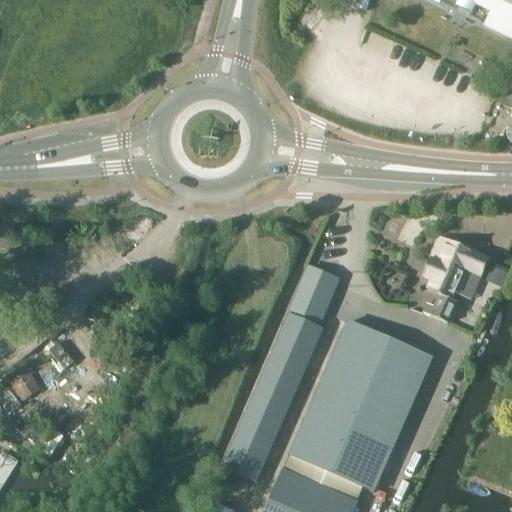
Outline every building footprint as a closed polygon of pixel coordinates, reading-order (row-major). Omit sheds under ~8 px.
[(426,0),(439,6),(462,17),(463,14),(469,0),(426,0)] [(511,0),(469,0),(463,14),(462,17),(484,28),(511,40),(511,0)] [(482,279),(490,261),(439,239),(422,279),(431,283),(427,293),(439,298),(434,310),(427,306),(423,316),(448,326),(457,305),(452,303),(455,295),(471,302),(482,278),(482,279)] [(511,266),(511,258),(504,256),(499,268),(509,273),(511,266)] [(289,317),(223,468),(257,483),(323,332),(319,330),(340,282),(307,268),(288,316),(289,317)] [(506,274),(497,270),(492,281),(502,285),(506,274)] [(357,504),(363,489),(374,494),(432,361),(348,324),(285,471),(284,472),(283,473),(357,504)] [(18,333),(11,327),(3,336),(10,342),(18,333)] [(74,364),(58,345),(49,352),(65,371),(74,364)] [(130,366),(123,361),(120,365),(127,370),(130,366)] [(25,403),(44,390),(31,370),(12,383),(25,403)] [(265,511),(353,511),(357,504),(283,473),(265,511)]
